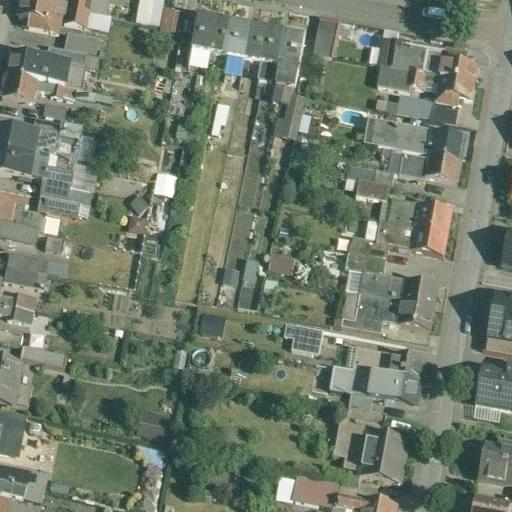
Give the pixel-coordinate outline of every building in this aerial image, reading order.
[(66,0),(22,0),(22,3),(56,10),(57,3),(66,5),(66,0)] [(92,1),(86,0),(70,0),(68,12),(89,16),(92,1)] [(165,3),(149,0),(140,0),(137,20),(150,22),(149,28),(160,30),(165,3)] [(56,10),(22,3),(19,20),(31,22),(30,31),(59,37),(63,17),(55,16),(56,10)] [(89,16),(68,12),(65,27),(86,31),(89,16)] [(217,23),(198,20),(192,53),(210,57),(217,23)] [(330,61),(338,26),(315,20),(307,55),(330,61)] [(234,27),(217,23),(210,57),(228,60),(234,27)] [(251,30),(234,27),(228,60),(245,63),(251,30)] [(269,33),(251,30),(245,63),(262,66),(269,33)] [(286,36),(269,33),(262,66),(276,69),(280,69),(286,36)] [(305,40),(286,36),(280,69),(280,70),(284,71),(281,86),(295,89),(296,89),(305,40)] [(68,37),(64,53),(87,58),(96,60),(99,43),(68,37)] [(396,51),(385,48),(381,68),(407,74),(410,59),(410,58),(395,56),(396,51)] [(64,53),(49,51),(47,62),(85,70),(87,58),(64,53)] [(468,59),(446,55),(442,74),(441,81),(474,87),(478,71),(466,69),(468,59)] [(85,70),(47,62),(47,64),(11,57),(7,79),(8,79),(42,86),(53,88),(76,92),(80,93),(85,70)] [(431,64),(410,59),(407,74),(407,75),(441,81),(442,74),(430,71),(431,64)] [(262,66),(259,83),(272,86),(276,69),(262,66)] [(284,71),(280,70),(273,104),(289,107),(291,100),(292,101),(294,92),(295,92),(295,89),(281,86),(284,71)] [(441,81),(407,75),(406,75),(382,70),(378,90),(410,97),(411,91),(425,93),(427,86),(439,88),(436,107),(458,111),(459,102),(471,104),(474,87),(441,81)] [(42,86),(8,79),(4,101),(34,107),(37,92),(41,93),(42,86)] [(186,81),(176,79),(172,96),(182,98),(186,81)] [(53,88),(42,86),(41,93),(40,95),(52,97),(53,88)] [(76,92),(53,88),(52,97),(51,101),(73,105),(76,92)] [(292,101),(291,100),(289,107),(284,132),(298,135),(305,103),(292,101)] [(370,115),(424,119),(425,103),(393,100),(393,105),(371,104),(370,115)] [(63,128),(35,122),(33,136),(47,139),(46,140),(61,142),(63,128)] [(33,136),(0,129),(0,153),(42,162),(46,140),(47,139),(33,136)] [(464,144),(434,138),(433,146),(421,144),(420,152),(431,154),(430,159),(460,165),(464,144)] [(416,144),(406,142),(403,154),(414,157),(416,144)] [(69,153),(51,150),(48,163),(67,166),(69,153)] [(42,162),(0,153),(0,175),(39,184),(40,180),(72,186),(75,168),(67,166),(48,163),(42,162)] [(428,163),(403,158),(399,180),(426,185),(426,182),(456,187),(461,165),(460,165),(430,159),(429,159),(428,163)] [(149,196),(168,200),(172,179),(153,175),(149,196)] [(71,190),(44,185),(41,200),(68,205),(71,190)] [(387,190),(367,186),(364,198),(384,202),(387,190)] [(93,195),(71,190),(68,205),(80,207),(90,209),(93,195)] [(68,205),(41,200),(39,211),(78,218),(80,207),(68,205)] [(451,215),(393,204),(389,227),(416,232),(447,237),(451,215)] [(12,209),(0,207),(0,230),(37,237),(43,238),(47,220),(23,215),(24,209),(12,206),(12,209)] [(389,227),(381,226),(377,246),(377,248),(389,250),(443,260),(447,237),(416,232),(389,227)] [(37,237),(0,230),(0,253),(6,255),(8,248),(34,252),(37,237)] [(511,234),(508,234),(501,268),(511,269),(511,234)] [(65,243),(48,240),(46,253),(63,257),(65,243)] [(377,246),(352,242),(349,258),(386,265),(389,250),(377,248),(377,246)] [(287,277),(290,261),(266,256),(263,273),(287,277)] [(49,265),(10,257),(7,270),(47,278),(49,265)] [(386,265),(349,258),(346,274),(363,277),(364,275),(383,279),(386,265)] [(47,278),(7,270),(5,286),(44,294),(47,278)] [(383,279),(364,275),(363,277),(360,299),(434,312),(438,289),(383,279)] [(36,302),(13,298),(12,302),(1,299),(0,300),(0,303),(0,307),(33,314),(36,302)] [(511,300),(498,298),(497,302),(496,302),(486,354),(511,358),(511,300)] [(434,312),(360,299),(358,313),(365,314),(363,323),(384,326),(430,335),(434,312)] [(33,314),(0,307),(0,317),(9,319),(8,324),(31,328),(33,314)] [(365,314),(358,313),(355,325),(343,323),(342,331),(382,338),(384,326),(363,323),(365,314)] [(196,337),(218,339),(220,319),(198,317),(196,337)] [(324,334),(298,329),(293,354),(320,358),(324,334)] [(23,339),(0,333),(0,345),(21,350),(23,339)] [(67,359),(21,350),(19,364),(64,373),(67,359)] [(424,365),(357,353),(353,375),(354,375),(420,387),(424,365)] [(21,368),(0,363),(0,405),(13,408),(14,408),(28,410),(32,391),(17,388),(21,368)] [(320,391),(325,369),(315,367),(310,389),(320,391)] [(511,369),(501,367),(500,374),(484,371),(484,373),(478,377),(477,386),(479,390),(476,406),(478,406),(478,405),(511,411),(511,369)] [(420,387),(354,375),(349,397),(371,401),(416,409),(420,387)] [(371,401),(349,397),(347,412),(359,414),(368,416),(371,401)] [(139,410),(130,434),(164,446),(172,422),(139,410)] [(359,414),(347,412),(344,425),(357,427),(359,414)] [(368,416),(359,414),(357,427),(355,436),(382,441),(386,419),(368,416)] [(27,421),(0,415),(0,429),(2,430),(14,432),(14,433),(24,435),(27,421)] [(382,441),(355,436),(357,427),(344,425),(340,454),(403,467),(407,445),(382,441)] [(14,432),(2,430),(0,442),(0,456),(10,458),(14,433),(14,432)] [(511,447),(499,445),(498,451),(486,449),(479,482),(511,488),(511,447)] [(403,467),(340,454),(339,458),(348,460),(347,470),(361,473),(359,481),(400,488),(403,467)] [(48,478),(0,468),(0,483),(24,489),(36,492),(36,491),(45,493),(48,478)] [(351,477),(323,471),(320,484),(348,490),(351,477)] [(320,484),(302,480),(300,490),(298,489),(295,504),(318,509),(318,507),(336,511),(339,499),(346,501),(346,500),(348,490),(320,484)] [(0,483),(0,495),(21,501),(24,489),(0,483)] [(395,511),(396,510),(362,503),(346,500),(346,501),(339,499),(336,511),(342,511),(395,511)] [(509,511),(510,508),(475,501),(473,511),(509,511)]
